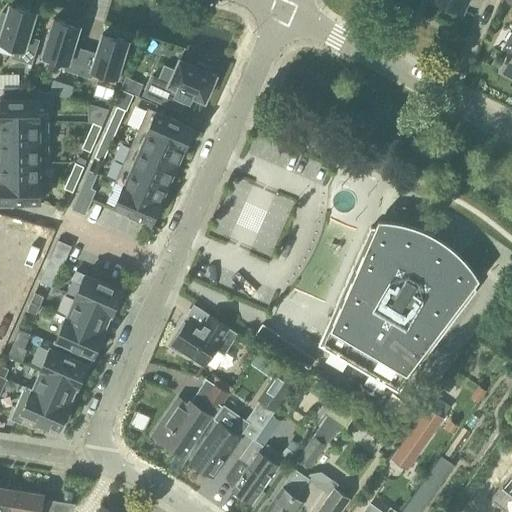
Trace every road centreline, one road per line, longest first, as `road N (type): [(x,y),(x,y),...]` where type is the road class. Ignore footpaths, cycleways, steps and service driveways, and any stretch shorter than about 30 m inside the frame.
road 1 (residential): [(95,455),(104,413),(282,9)]
road 2 (residential): [(511,129),(282,9)]
